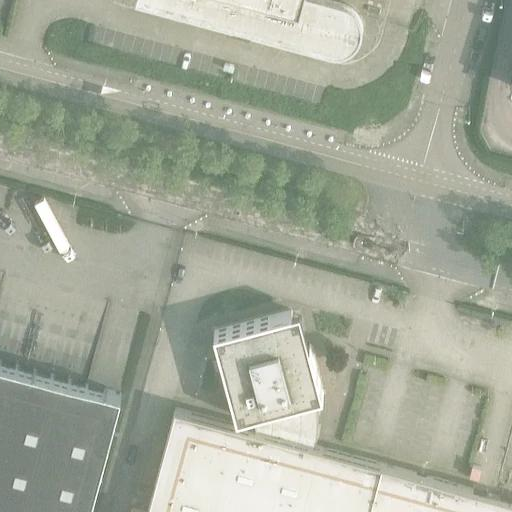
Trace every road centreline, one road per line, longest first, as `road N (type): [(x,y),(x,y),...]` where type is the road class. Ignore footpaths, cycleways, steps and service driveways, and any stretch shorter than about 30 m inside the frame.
road 1 (secondary): [(418,185),(0,74)]
road 2 (secondary): [(0,138),(402,249)]
road 3 (unclassified): [(469,0),(418,185)]
